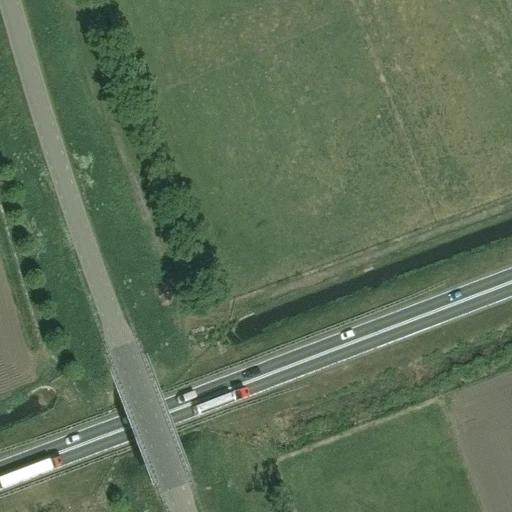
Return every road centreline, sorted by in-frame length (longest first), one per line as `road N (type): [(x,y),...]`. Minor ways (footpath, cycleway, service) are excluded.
road 1 (trunk): [(0,477),(511,281)]
road 2 (unclassified): [(178,511),(42,132),(5,0)]
